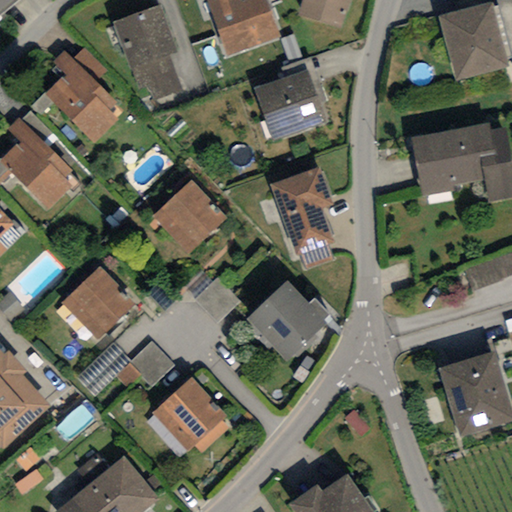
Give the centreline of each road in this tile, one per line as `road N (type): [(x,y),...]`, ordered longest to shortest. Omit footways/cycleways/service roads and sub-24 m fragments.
road 1 (residential): [(364,326),(360,132),(387,0)]
road 2 (residential): [(364,326),(309,416),(223,511)]
road 3 (residential): [(428,511),(364,326)]
